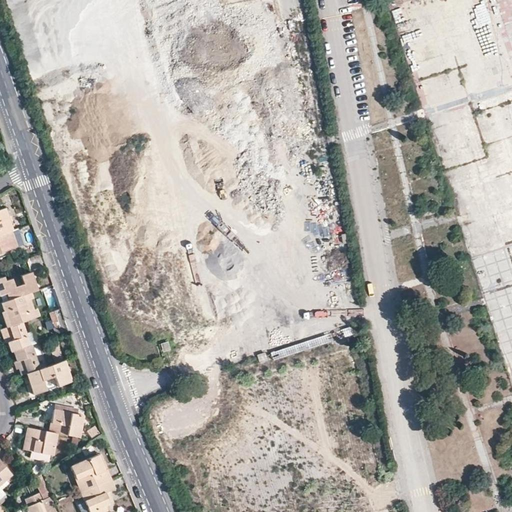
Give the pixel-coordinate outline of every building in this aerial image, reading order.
[(0,232),(11,229),(12,228),(5,207),(0,208),(0,232)] [(0,232),(0,255),(5,254),(4,251),(16,246),(11,229),(0,232)] [(340,287),(352,287),(350,247),(339,247),(340,287)] [(0,299),(1,302),(29,291),(37,289),(30,271),(19,275),(21,284),(14,286),(11,278),(5,279),(0,281),(0,299)] [(52,306),(59,304),(52,283),(37,289),(39,295),(47,292),(52,306)] [(29,291),(1,302),(9,325),(21,321),(30,318),(24,300),(28,298),(31,297),(29,291)] [(30,318),(38,315),(36,308),(32,309),(28,298),(24,300),(30,318)] [(1,302),(0,302),(0,309),(6,326),(9,325),(1,302)] [(55,327),(59,326),(54,311),(49,312),(55,327)] [(21,321),(9,325),(6,326),(0,328),(3,337),(6,336),(9,342),(8,342),(11,351),(13,350),(29,345),(21,321)] [(40,325),(42,332),(49,330),(46,322),(40,325)] [(53,328),(55,334),(61,332),(59,326),(55,327),(53,328)] [(353,326),(271,351),(273,358),(355,333),(353,326)] [(21,374),(26,372),(38,368),(30,344),(29,345),(13,350),(15,359),(17,359),(20,367),(19,368),(21,374)] [(63,359),(58,345),(50,347),(55,362),(63,359)] [(38,368),(26,372),(33,393),(71,380),(64,359),(63,359),(55,362),(38,368)] [(53,409),(48,430),(58,432),(79,436),(83,415),(75,413),(63,411),(53,409)] [(48,430),(27,426),(22,449),(31,451),(50,454),(53,455),(58,432),(48,430)] [(87,433),(91,438),(100,433),(96,427),(87,433)] [(50,454),(31,451),(29,458),(49,461),(50,454)] [(100,454),(97,455),(104,470),(107,469),(100,454)] [(71,467),(80,491),(111,479),(107,469),(104,470),(97,455),(71,467)] [(0,482),(10,474),(3,464),(0,461),(0,482)] [(0,482),(0,488),(16,476),(5,462),(3,464),(10,474),(0,482)] [(36,479),(42,491),(46,489),(41,477),(36,479)] [(84,501),(88,511),(108,511),(106,504),(109,503),(106,493),(108,491),(115,488),(111,479),(80,491),(84,501)] [(41,493),(25,499),(28,506),(26,507),(28,511),(47,511),(43,501),(44,500),(41,493)] [(44,500),(43,501),(47,511),(57,511),(52,497),(44,500)] [(80,511),(88,511),(84,501),(77,504),(80,511)]
